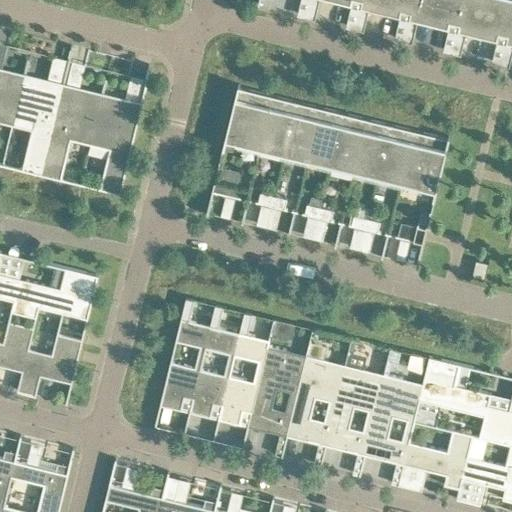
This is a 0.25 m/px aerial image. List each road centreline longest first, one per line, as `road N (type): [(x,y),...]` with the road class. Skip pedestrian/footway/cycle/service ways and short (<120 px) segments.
road 1 (residential): [(149,227),(511,315)]
road 2 (residential): [(417,511),(99,434)]
road 3 (residential): [(200,18),(511,94)]
road 4 (residential): [(0,8),(191,55)]
road 5 (residential): [(142,257),(99,434)]
road 6 (residential): [(191,55),(149,227)]
road 7 (residential): [(0,222),(142,257)]
